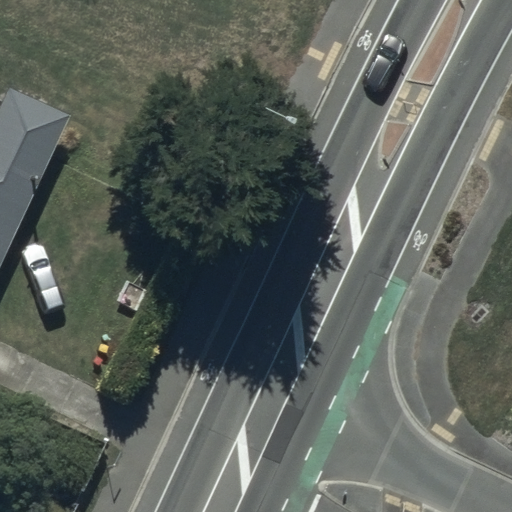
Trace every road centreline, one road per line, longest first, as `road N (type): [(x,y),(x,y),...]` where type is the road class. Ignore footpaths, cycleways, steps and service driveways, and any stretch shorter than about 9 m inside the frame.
road 1 (secondary): [(246,444),(460,0)]
road 2 (residential): [(246,444),(393,511)]
